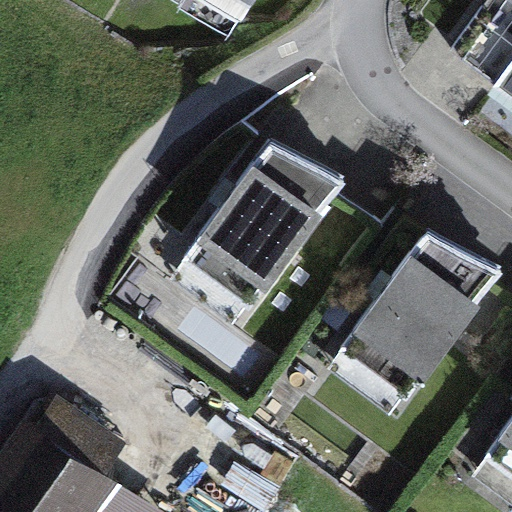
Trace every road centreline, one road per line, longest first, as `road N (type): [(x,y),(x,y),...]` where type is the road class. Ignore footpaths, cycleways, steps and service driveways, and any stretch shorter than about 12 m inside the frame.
road 1 (residential): [(351,33),(236,74),(124,170),(9,398)]
road 2 (residential): [(351,33),(375,96),(511,195)]
